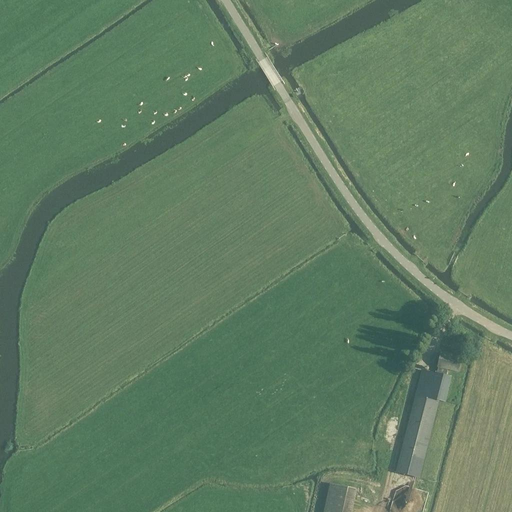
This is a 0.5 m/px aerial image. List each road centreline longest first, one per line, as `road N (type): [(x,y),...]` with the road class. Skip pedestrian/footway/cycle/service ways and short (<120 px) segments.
road 1 (tertiary): [(511,336),(439,295),(382,239),(338,186),(225,0)]
road 2 (track): [(511,198),(459,308)]
